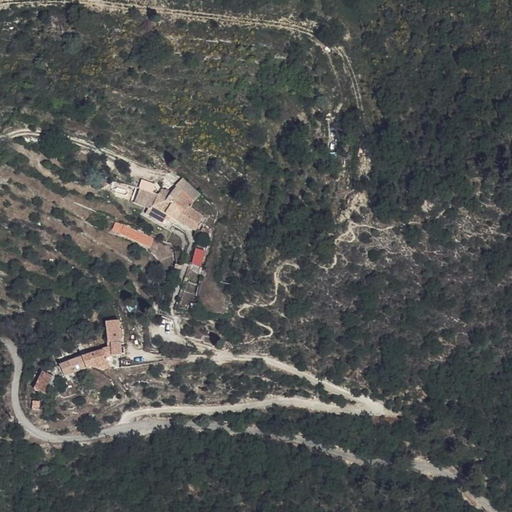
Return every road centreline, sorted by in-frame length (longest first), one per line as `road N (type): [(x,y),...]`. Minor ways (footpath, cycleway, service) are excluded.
road 1 (unclassified): [(492,511),(422,465),(286,437),(163,423),(44,437),(21,422),(13,403),(15,348),(0,337)]
road 2 (track): [(123,428),(144,409),(258,402),(374,407),(260,357),(226,357),(158,331),(155,302),(166,265),(158,244)]
road 3 (track): [(0,138),(49,134),(166,177)]
